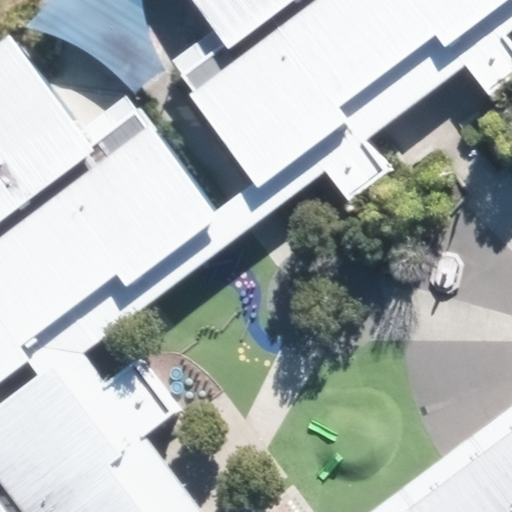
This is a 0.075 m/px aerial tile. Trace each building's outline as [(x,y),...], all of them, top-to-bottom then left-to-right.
[(183,93),(254,187),(345,119),(334,107),(431,33),(441,47),(503,0),(189,0),(211,28),(171,60),(191,87),(183,93)] [(0,377),(29,356),(19,344),(115,270),(126,284),(217,215),(136,105),(132,108),(118,91),(77,122),(5,29),(0,32),(0,377)] [(485,93),(511,73),(511,50),(501,36),(464,64),(485,93)] [(345,198),(382,170),(361,140),(323,169),(345,198)] [(133,360),(101,384),(139,437),(172,412),(133,360)] [(0,511),(141,511),(105,466),(119,455),(49,365),(0,402),(0,511)] [(511,511),(511,428),(402,511),(403,511),(511,511)]
